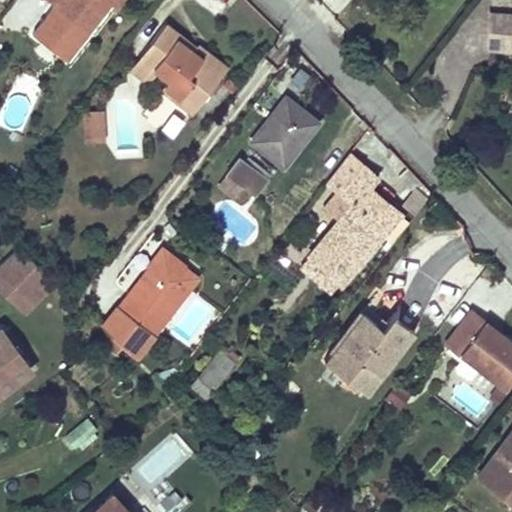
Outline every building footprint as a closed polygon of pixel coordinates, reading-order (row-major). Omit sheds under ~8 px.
[(111,4),(114,0),(58,0),(54,5),(32,33),(66,60),(111,4)] [(117,8),(123,0),(114,0),(111,4),(117,8)] [(511,13),(489,12),(486,46),(511,48),(511,13)] [(223,74),(192,51),(195,47),(165,23),(140,56),(157,69),(168,79),(164,85),(180,97),(184,93),(199,105),(210,90),(217,81),(223,74)] [(227,68),(197,45),(195,47),(192,51),(223,74),(227,68)] [(157,69),(140,56),(130,69),(147,82),(157,69)] [(214,93),(221,84),(217,81),(210,90),(214,93)] [(199,105),(184,93),(180,97),(164,85),(161,88),(193,112),(199,105)] [(146,116),(173,137),(189,117),(162,96),(146,116)] [(263,150),(297,106),(286,97),(251,141),(263,150)] [(284,167),(318,122),(297,106),(263,150),(284,167)] [(104,120),(103,110),(87,111),(89,142),(98,141),(97,121),(104,120)] [(105,141),(104,120),(97,121),(98,141),(105,141)] [(338,193),(362,163),(364,161),(351,151),(326,183),(338,193)] [(254,162),(248,156),(244,161),(251,166),(254,162)] [(238,183),(251,166),(244,161),(239,157),(226,173),(227,174),(238,183)] [(270,175),(254,162),(251,166),(267,179),(270,175)] [(382,233),(377,229),(395,208),(369,186),(377,176),(362,163),(338,193),(328,205),(341,216),(309,255),(340,281),(342,282),(382,233)] [(254,196),(267,179),(251,166),(238,183),(254,196)] [(238,183),(227,174),(219,184),(230,192),(233,189),(235,186),(238,183)] [(235,196),(243,187),(238,183),(235,186),(233,189),(230,192),(235,196)] [(414,214),(427,197),(422,194),(410,210),(414,214)] [(382,233),(400,212),(395,208),(377,229),(382,233)] [(0,292),(25,316),(57,282),(19,246),(0,265),(0,292)] [(159,327),(199,276),(162,248),(102,326),(112,335),(135,357),(153,335),(159,327)] [(340,281),(309,255),(300,265),(331,291),(340,281)] [(381,375),(414,331),(392,314),(382,327),(362,311),(324,361),(354,384),(356,385),(359,385),(361,384),(363,383),(374,369),(381,375)] [(503,334),(473,311),(469,316),(499,339),(503,334)] [(511,380),(511,341),(503,334),(499,339),(469,316),(448,344),(450,345),(480,368),(500,383),(490,396),(498,403),(505,395),(503,393),(506,388),(511,380)] [(157,338),(163,331),(159,327),(153,335),(157,338)] [(0,392),(31,370),(2,329),(0,330),(0,392)] [(480,368),(450,345),(447,350),(460,360),(456,366),(456,370),(467,379),(472,378),(480,368)] [(206,395),(233,363),(218,351),(191,383),(206,395)] [(171,382),(179,371),(174,368),(159,372),(156,377),(166,387),(171,382)] [(366,393),(381,375),(374,369),(363,383),(361,384),(359,385),(356,385),(354,384),(366,393)] [(74,448),(97,428),(88,417),(65,436),(74,448)] [(511,430),(478,476),(511,502),(511,430)] [(126,459),(113,445),(90,462),(95,469),(112,458),(119,465),(126,459)] [(128,511),(115,496),(112,494),(91,511),(128,511)]
